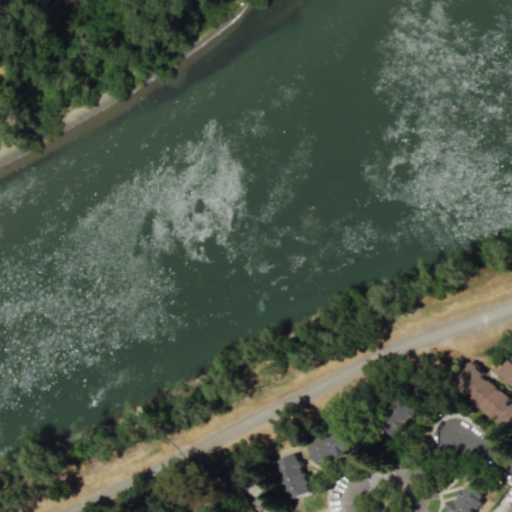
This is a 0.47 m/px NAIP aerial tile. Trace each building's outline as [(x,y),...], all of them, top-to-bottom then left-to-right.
[(511,361),(511,363),(507,360),(496,372),(511,386),(511,361)] [(469,401),(509,430),(511,425),(511,400),(479,377),(483,372),(468,361),(453,381),(473,396),(469,401)] [(421,412),(401,396),(379,421),(398,438),(421,412)] [(308,444),(318,467),(354,450),(344,428),(308,444)] [(275,461),(288,499),(311,492),(298,453),(275,461)] [(445,511),(473,511),(484,494),(464,482),(445,511)]
